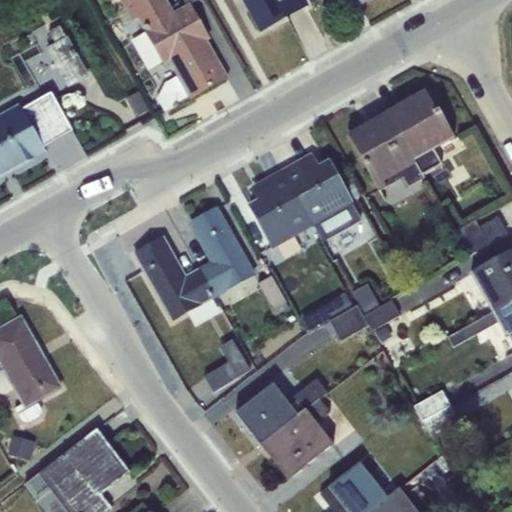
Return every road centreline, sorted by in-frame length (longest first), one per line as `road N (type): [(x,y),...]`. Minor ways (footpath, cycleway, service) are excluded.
road 1 (residential): [(447,25),(52,222)]
road 2 (residential): [(242,511),(154,403),(52,222)]
road 3 (residential): [(447,25),(511,132)]
